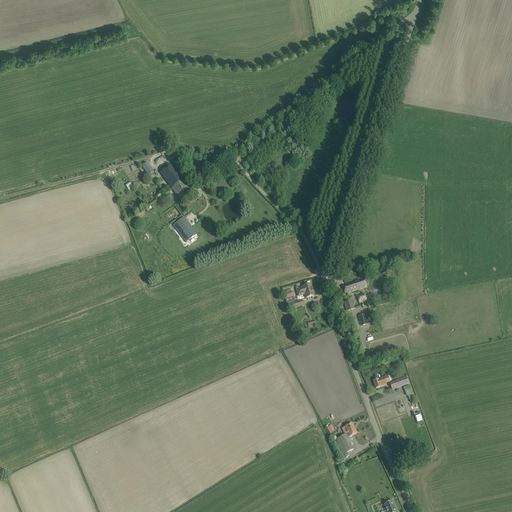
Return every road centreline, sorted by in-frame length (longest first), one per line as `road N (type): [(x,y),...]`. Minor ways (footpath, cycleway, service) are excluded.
road 1 (unclassified): [(412,511),(327,288),(414,17)]
road 2 (unclassified): [(199,185),(414,17)]
road 3 (track): [(327,288),(301,231),(231,160)]
